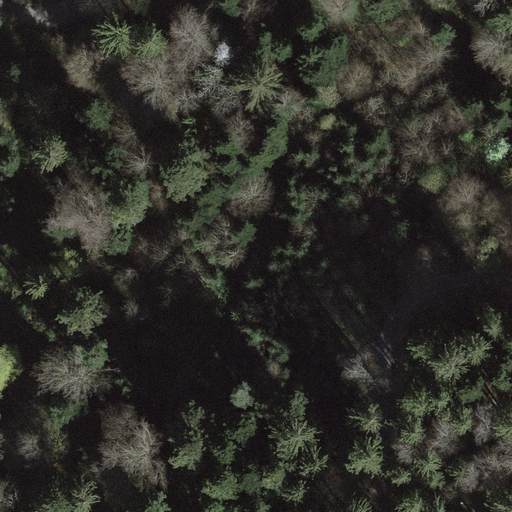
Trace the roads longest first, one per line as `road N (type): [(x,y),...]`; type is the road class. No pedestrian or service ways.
road 1 (track): [(113,511),(131,336),(233,49),(261,26),(389,0)]
road 2 (track): [(458,0),(459,61),(430,79),(338,101),(302,124),(277,167),(215,331),(185,511)]
road 3 (track): [(511,274),(416,294),(396,324),(386,356),(378,511)]
